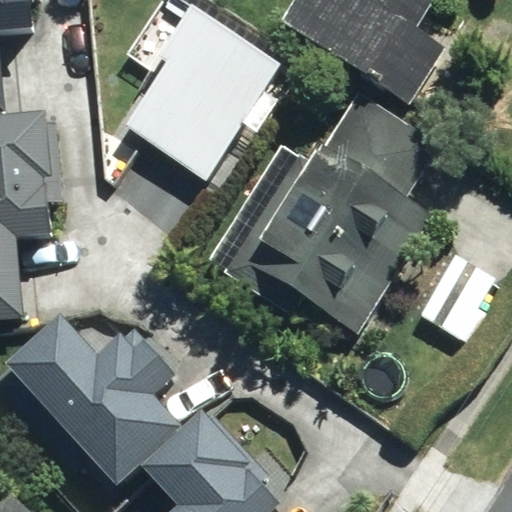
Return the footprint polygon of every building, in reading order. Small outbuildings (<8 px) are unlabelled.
[(308,0),(276,52),(401,129),(438,68),(408,52),(440,0),(308,0)] [(293,178),(222,293),(282,332),(296,313),(357,350),(429,233),(402,216),(436,162),(355,113),(309,188),(293,178)] [(27,260),(73,293),(92,267),(46,233),(27,260)] [(455,344),(494,281),(458,259),(419,322),(455,344)] [(51,334),(115,383),(164,317),(98,268),(51,334)] [(180,465),(247,511),(260,511),(336,406),(251,346),(217,395),(226,401),(180,465)] [(83,452),(109,470),(128,445),(104,425),(83,452)]
